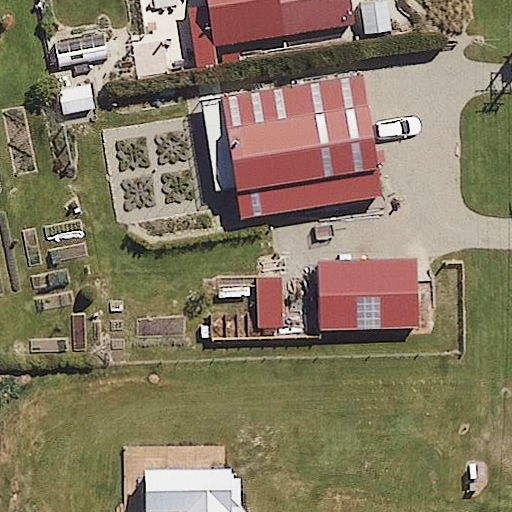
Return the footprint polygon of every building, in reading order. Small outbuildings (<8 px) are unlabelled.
[(204,0),(212,49),(351,27),(347,0),(204,0)] [(381,196),(362,77),(222,99),(241,219),(381,196)] [(419,327),(416,260),(320,264),(323,332),(419,327)] [(284,327),(281,278),(256,279),(259,328),(284,327)] [(233,468),(144,469),(144,511),(244,511),(242,507),(242,478),(233,478),(233,468)]
